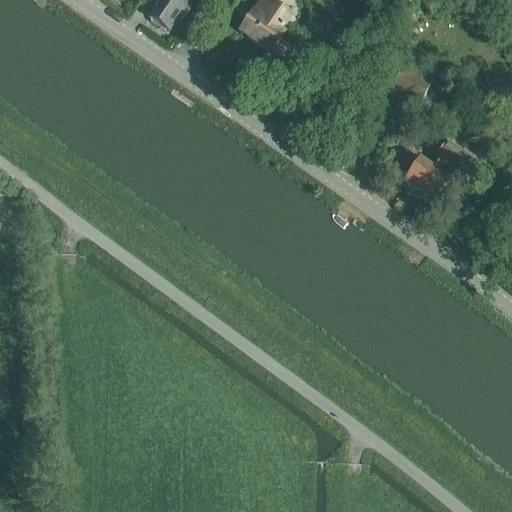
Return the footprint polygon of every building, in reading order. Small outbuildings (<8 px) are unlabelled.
[(161,0),(148,19),(151,21),(152,25),(155,27),(158,27),(169,34),(177,21),(181,24),(190,11),(192,0),(161,0)] [(271,55),(284,36),(281,34),(291,19),(272,6),(270,9),(262,3),(254,15),(240,34),(265,50),(271,55)] [(435,81),(405,65),(389,97),(418,112),(435,81)] [(441,110),(434,121),(442,126),(449,115),(441,110)] [(406,183),(435,202),(449,183),(450,184),(455,175),(459,178),(472,186),(484,168),(471,160),(447,143),(429,169),(421,163),(406,183)]
